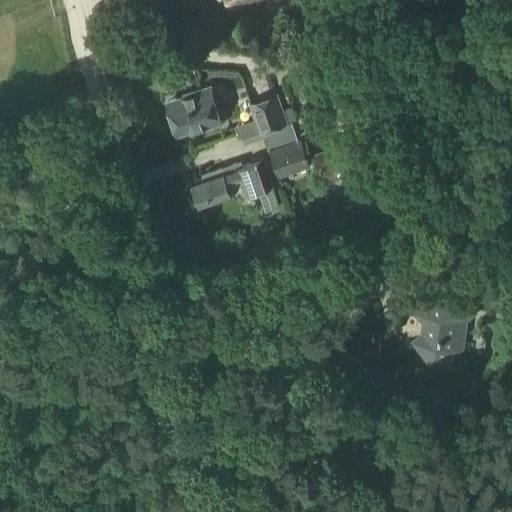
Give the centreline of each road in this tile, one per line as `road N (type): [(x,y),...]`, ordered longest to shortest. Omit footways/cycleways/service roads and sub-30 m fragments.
road 1 (track): [(84,58),(231,61),(335,85),(452,128),(511,97)]
road 2 (track): [(239,511),(151,270)]
road 3 (track): [(151,270),(84,58)]
